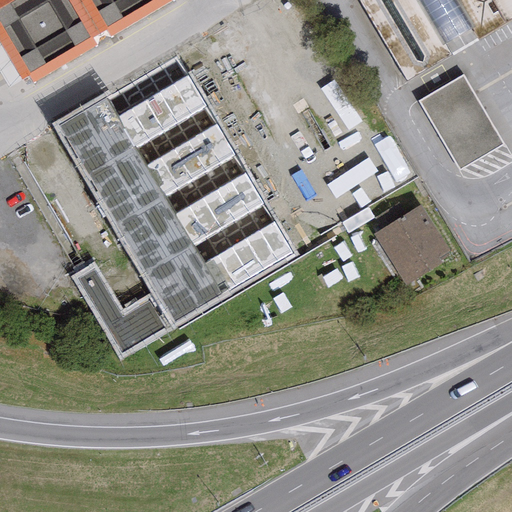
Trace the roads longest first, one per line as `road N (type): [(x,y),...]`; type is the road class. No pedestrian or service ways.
road 1 (motorway): [(511,328),(362,394),(266,421),(130,438),(0,429)]
road 2 (primary): [(511,362),(255,511)]
road 3 (unknown): [(345,0),(455,187),(473,194),(511,184)]
road 4 (unknown): [(197,0),(182,19),(0,123)]
road 5 (primary): [(331,511),(511,407)]
road 6 (motorway): [(406,511),(511,441)]
